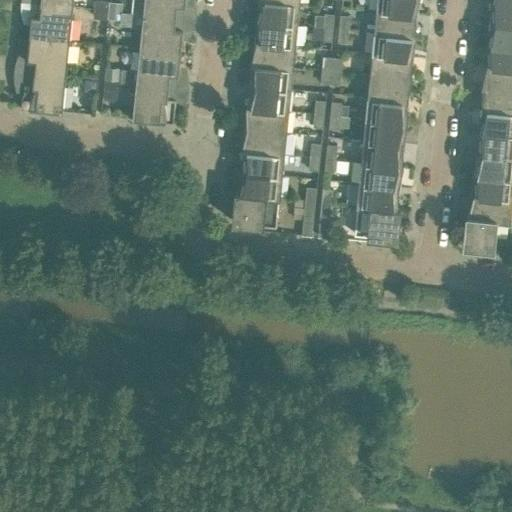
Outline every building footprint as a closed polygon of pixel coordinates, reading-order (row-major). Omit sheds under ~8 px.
[(98,0),(95,0),(95,7),(108,8),(108,1),(98,0)] [(185,4),(185,0),(144,0),(144,12),(176,15),(177,3),(185,4)] [(297,22),(299,1),(289,0),(260,0),(256,18),(297,22)] [(415,13),(417,0),(377,0),(377,9),(415,13)] [(511,22),(511,1),(501,0),(491,0),(492,21),(511,22)] [(109,1),(109,8),(122,10),(123,2),(109,1)] [(70,39),(73,5),(41,2),(40,14),(31,13),(29,35),(70,39)] [(108,8),(99,7),(97,21),(106,22),(108,8)] [(121,18),(122,10),(109,8),(108,16),(121,18)] [(415,35),(415,13),(377,9),(375,30),(415,35)] [(324,11),(323,25),(333,26),(334,13),(324,11)] [(175,27),(176,15),(144,12),(140,47),(181,51),(183,28),(175,27)] [(340,13),(339,27),(349,28),(350,14),(340,13)] [(295,44),(297,22),(256,18),(257,40),(295,44)] [(511,44),(511,22),(492,21),(487,42),(511,44)] [(331,40),(333,26),(323,25),(321,39),(331,40)] [(347,41),(349,28),(339,27),(337,40),(347,41)] [(410,56),(415,35),(375,30),(373,52),(410,56)] [(66,74),(70,39),(29,35),(27,58),(35,59),(34,71),(66,74)] [(292,66),(295,44),(257,40),(252,62),(292,66)] [(511,66),(511,44),(487,42),(488,64),(511,66)] [(178,73),(181,51),(140,47),(137,81),(169,84),(170,72),(178,73)] [(411,78),(410,56),(373,52),(370,74),(411,78)] [(331,69),(333,56),(323,55),(322,68),(331,69)] [(343,57),(333,56),(331,69),(341,70),(343,57)] [(290,88),(292,66),(252,62),(252,84),(290,88)] [(511,88),(511,66),(488,64),(483,85),(511,88)] [(330,83),(331,69),(322,68),(320,82),(330,83)] [(340,84),(341,70),(331,69),(330,83),(340,84)] [(63,110),(66,74),(34,71),(33,83),(24,82),(22,105),(63,110)] [(406,99),(411,78),(370,74),(368,95),(406,99)] [(168,96),(169,84),(137,81),(133,117),(171,121),(174,121),(176,97),(168,96)] [(288,109),(290,88),(252,84),(247,105),(288,109)] [(511,110),(511,88),(483,85),(483,107),(511,110)] [(407,121),(406,99),(368,95),(366,117),(407,121)] [(315,98),(314,112),(324,113),(325,99),(315,98)] [(331,100),(330,113),(340,114),(341,101),(331,100)] [(286,130),(288,109),(247,105),(248,127),(286,130)] [(511,131),(511,110),(483,107),(478,128),(511,131)] [(323,126),(324,113),(314,112),(313,125),(323,126)] [(339,128),(340,114),(330,113),(329,127),(339,128)] [(402,142),(407,121),(366,117),(364,138),(402,142)] [(284,152),(286,130),(248,127),(243,148),(284,152)] [(511,153),(511,131),(478,128),(479,150),(511,153)] [(402,164),(402,142),(364,138),(362,160),(402,164)] [(311,141),(310,155),(320,156),(321,142),(311,141)] [(327,143),(326,156),(336,157),(337,144),(327,143)] [(281,173),(284,152),(243,148),(244,170),(281,173)] [(511,175),(511,153),(479,150),(474,171),(511,175)] [(318,169),(320,156),(310,155),(308,168),(318,169)] [(334,171),(336,157),(326,156),(324,170),(334,171)] [(397,185),(402,164),(362,160),(359,181),(397,185)] [(279,195),(281,173),(244,170),(239,190),(239,191),(279,195)] [(511,196),(511,175),(474,171),(474,193),(511,196)] [(398,206),(397,185),(359,181),(357,204),(371,206),(371,204),(398,207),(398,206)] [(307,185),(305,198),(315,200),(317,186),(307,185)] [(323,187),(321,200),(331,201),(333,188),(323,187)] [(278,210),(279,195),(239,191),(239,190),(236,190),(233,220),(276,224),(278,210)] [(510,220),(511,198),(511,196),(474,193),(470,213),(470,214),(496,217),(496,218),(510,220)] [(313,217),(315,200),(305,198),(303,216),(313,217)] [(329,218),(331,201),(321,200),(319,217),(329,218)] [(401,206),(398,206),(398,207),(371,204),(371,206),(368,234),(398,237),(401,206)] [(495,233),(496,218),(496,217),(470,214),(470,213),(467,213),(465,229),(495,233)] [(493,247),(495,233),(465,229),(464,244),(493,247)]
